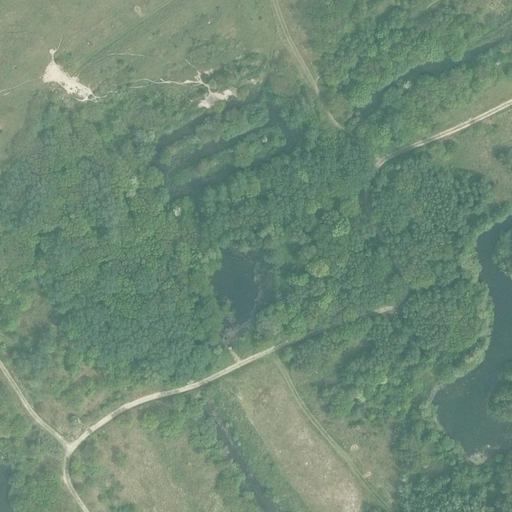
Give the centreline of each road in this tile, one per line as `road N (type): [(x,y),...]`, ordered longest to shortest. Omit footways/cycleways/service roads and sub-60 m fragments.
road 1 (track): [(390,154),(364,183),(362,203),(404,279),(401,300),(141,399),(70,446)]
road 2 (track): [(511,103),(390,154)]
road 3 (track): [(169,0),(81,60),(74,74)]
